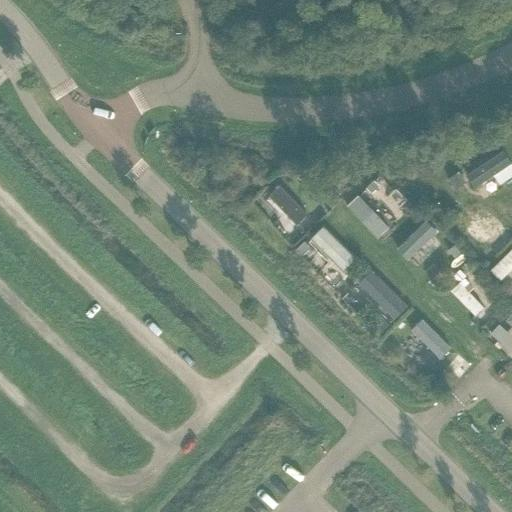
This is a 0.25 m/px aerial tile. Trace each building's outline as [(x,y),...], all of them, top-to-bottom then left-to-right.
[(503,152),(468,176),(476,189),(511,165),(503,152)] [(286,183),(271,194),(296,226),(310,215),(286,183)] [(362,194),(349,205),(380,238),(392,227),(362,194)] [(495,240),(505,229),(474,201),(464,212),(495,240)] [(397,248),(410,261),(439,231),(426,218),(397,248)] [(345,273),(361,258),(326,223),(311,238),(345,273)] [(511,247),(490,268),(501,280),(511,269),(511,247)] [(358,283),(396,320),(411,304),(373,268),(358,283)] [(465,277),(452,289),(476,315),(486,306),(471,290),(474,287),(465,277)] [(503,319),(491,333),(510,350),(511,347),(511,311),(504,320),(503,319)] [(408,334),(436,364),(455,347),(426,317),(408,334)]
